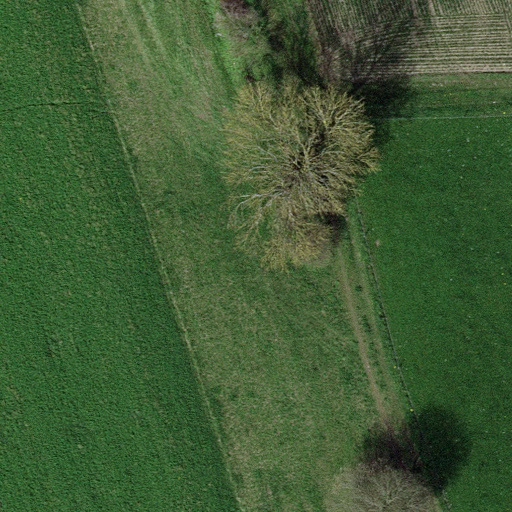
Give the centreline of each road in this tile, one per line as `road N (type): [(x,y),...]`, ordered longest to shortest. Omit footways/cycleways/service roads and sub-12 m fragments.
road 1 (track): [(272,0),(373,367),(427,511)]
road 2 (track): [(300,96),(511,90)]
